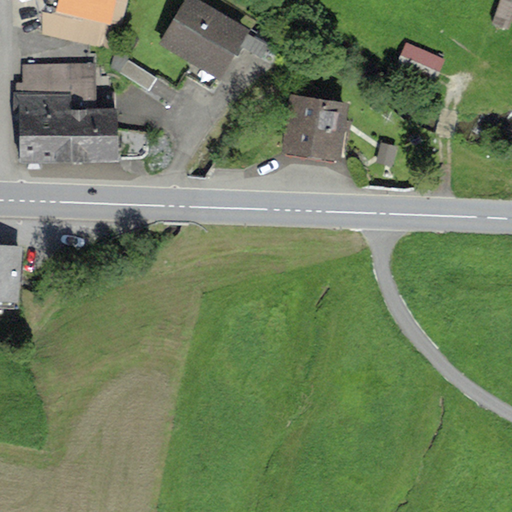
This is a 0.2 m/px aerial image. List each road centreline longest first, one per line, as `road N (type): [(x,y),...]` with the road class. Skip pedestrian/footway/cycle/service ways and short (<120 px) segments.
road 1 (primary): [(0,199),(511,220)]
road 2 (track): [(382,214),(384,269),(412,331),(511,419)]
road 3 (track): [(465,71),(444,136),(445,216)]
